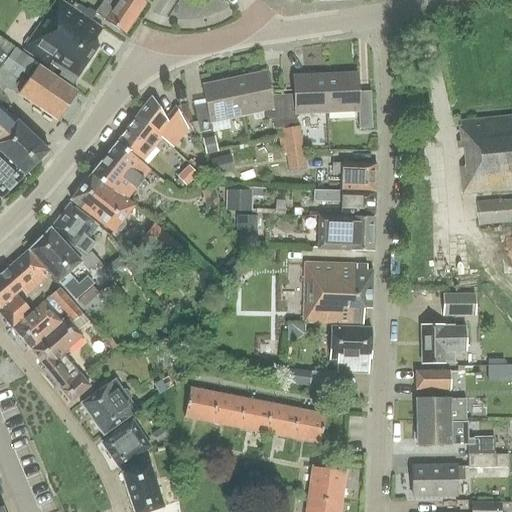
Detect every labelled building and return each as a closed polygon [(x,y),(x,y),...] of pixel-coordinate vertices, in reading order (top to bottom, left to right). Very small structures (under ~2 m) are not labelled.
[(102,30),(90,22),(71,9),(58,0),(56,0),(24,50),(53,70),(56,66),(63,70),(59,76),(73,86),(99,47),(94,43),(102,30)] [(95,14),(124,35),(145,5),(140,0),(110,0),(109,1),(106,0),(100,0),(100,1),(102,3),(95,13),(95,14)] [(90,22),(95,14),(95,13),(88,8),(86,10),(78,5),(78,6),(75,3),(71,9),(90,22)] [(19,95),(38,66),(0,39),(0,84),(5,90),(19,95)] [(58,129),(80,99),(41,69),(18,98),(58,129)] [(284,124),(282,96),(270,96),(265,73),(234,79),(242,116),(262,112),(264,121),(274,120),(275,130),(283,129),(283,124),(284,124)] [(325,75),(327,114),(358,113),(359,129),(372,128),(370,92),(358,92),(357,74),(325,75)] [(296,115),(327,114),(325,75),(293,77),(294,95),(282,96),(284,124),(296,123),(296,115)] [(217,122),(242,116),(234,79),(202,86),(206,104),(194,107),(200,133),(219,129),(217,122)] [(0,105),(0,94),(5,90),(0,84),(0,151),(24,176),(49,152),(0,105)] [(177,100),(185,98),(184,90),(175,92),(177,100)] [(163,139),(162,140),(173,149),(188,130),(176,107),(166,119),(152,98),(137,117),(163,139)] [(142,164),(162,140),(163,139),(137,117),(117,143),(142,164)] [(511,117),(460,122),(462,142),(458,142),(464,195),(511,190),(511,117)] [(287,155),(303,153),(299,128),(283,131),(287,155)] [(203,140),(206,155),(218,152),(215,137),(203,140)] [(92,174),(127,201),(151,171),(117,143),(92,174)] [(0,198),(0,199),(24,176),(0,153),(0,198)] [(230,155),(211,160),(215,176),(234,172),(230,155)] [(375,191),(376,165),(342,164),(333,164),(332,174),(342,174),(342,190),(375,191)] [(197,174),(188,166),(178,176),(187,184),(197,174)] [(126,201),(127,201),(92,174),(71,201),(113,233),(135,207),(126,201)] [(209,213),(219,210),(213,189),(203,192),(209,213)] [(251,212),(252,192),(227,191),(226,210),(251,212)] [(375,215),(375,193),(314,191),(313,202),(341,203),(341,214),(375,215)] [(480,226),(511,222),(511,201),(478,205),(480,226)] [(98,227),(69,205),(51,228),(87,256),(95,245),(88,239),(98,227)] [(258,246),(257,216),(236,216),(236,231),(240,231),(240,246),(258,246)] [(373,252),(374,218),(319,216),(318,250),(351,251),(373,252)] [(169,262),(181,247),(154,225),(142,239),(169,262)] [(88,258),(79,252),(65,241),(63,243),(50,229),(28,251),(57,283),(80,263),(88,273),(100,262),(92,254),(88,258)] [(26,296),(40,284),(46,279),(41,273),(44,270),(28,252),(0,275),(0,308),(21,290),(26,296)] [(232,284),(246,272),(238,263),(224,276),(232,284)] [(371,309),(373,273),(367,272),(367,265),(305,263),(303,323),(363,325),(363,309),(371,309)] [(70,280),(63,287),(76,301),(83,294),(70,280)] [(56,306),(67,297),(59,290),(50,298),(56,306)] [(474,312),(474,292),(442,292),(442,312),(474,312)] [(0,313),(12,328),(30,312),(17,297),(0,311),(0,313)] [(72,324),(82,315),(67,297),(56,306),(72,324)] [(30,349),(60,323),(43,303),(13,329),(30,349)] [(82,337),(71,324),(67,319),(30,350),(46,368),(44,369),(58,387),(78,372),(63,354),(82,337)] [(421,326),(422,365),(455,365),(454,350),(466,350),(465,327),(454,327),(454,325),(421,326)] [(368,374),(369,359),(370,359),(371,329),(331,327),(330,360),(337,360),(337,373),(368,374)] [(488,383),(505,383),(504,367),(488,367),(488,383)] [(310,388),(312,371),(290,369),(289,386),(310,388)] [(446,389),(450,389),(450,371),(415,372),(416,390),(423,390),(446,389)] [(78,372),(58,387),(72,403),(90,388),(78,372)] [(161,395),(172,387),(167,378),(154,386),(161,395)] [(123,392),(115,380),(80,404),(103,436),(133,414),(133,415),(137,412),(129,400),(129,399),(131,397),(126,390),(123,392)] [(184,418),(212,423),(218,394),(190,389),(184,418)] [(416,423),(450,422),(466,422),(465,399),(446,399),(446,389),(423,390),(423,400),(416,400),(416,423)] [(218,394),(212,423),(239,428),(244,399),(218,394)] [(244,399),(239,428),(266,434),(271,405),(244,399)] [(292,439),(298,410),(271,405),(266,434),(292,439)] [(298,410),(292,439),(320,444),(326,415),(298,410)] [(468,457),(494,456),(494,438),(463,439),(463,432),(450,432),(450,422),(416,423),(417,446),(468,445),(468,457)] [(120,470),(148,451),(129,424),(120,430),(101,443),(120,470)] [(157,443),(167,437),(162,429),(152,435),(157,443)] [(496,456),(494,456),(468,457),(468,469),(496,469),(496,468),(508,468),(508,455),(496,456)] [(149,465),(121,474),(133,511),(149,511),(177,503),(175,498),(161,502),(149,465)] [(412,467),(412,496),(456,495),(456,481),(464,481),(464,467),(456,467),(456,466),(412,467)] [(308,498),(341,502),(345,472),(312,467),(308,498)] [(339,511),(341,502),(308,498),(306,511),(339,511)]
